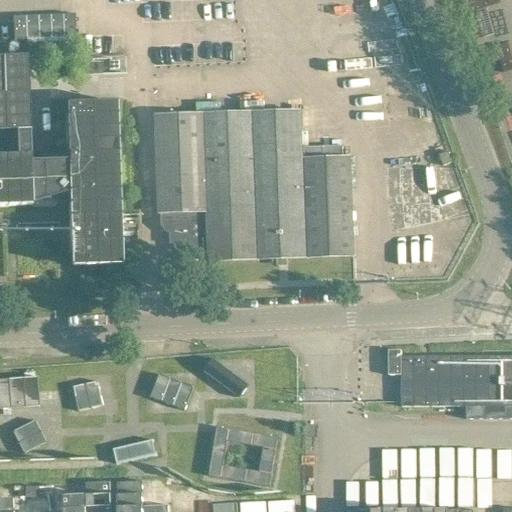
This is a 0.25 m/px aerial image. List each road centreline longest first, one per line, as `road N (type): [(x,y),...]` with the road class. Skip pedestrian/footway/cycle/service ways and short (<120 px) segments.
road 1 (unclassified): [(422,0),(497,204),(500,242),(488,275),(462,300),(415,312),(0,333)]
road 2 (unknown): [(125,114),(139,327)]
